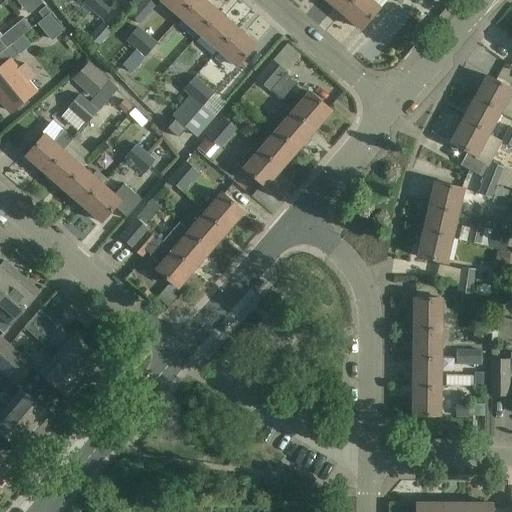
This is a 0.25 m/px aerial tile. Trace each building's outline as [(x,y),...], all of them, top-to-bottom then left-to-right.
[(92,11),(102,0),(85,0),(83,3),(92,11)] [(108,0),(102,0),(92,11),(102,20),(115,6),(108,0)] [(140,24),(156,5),(149,0),(142,0),(130,14),(140,24)] [(181,17),(196,0),(162,0),(181,17)] [(219,12),(204,0),(196,0),(181,17),(200,33),(219,12)] [(327,0),(342,12),(352,0),(327,0)] [(379,8),(370,0),(352,0),(342,12),(361,29),(379,8)] [(237,29),(219,12),(200,33),(218,49),(200,70),(201,71),(237,29)] [(50,14),(38,23),(52,41),(64,31),(50,14)] [(0,38),(0,39),(7,48),(23,35),(31,28),(23,18),(0,38)] [(126,40),(135,49),(147,34),(138,26),(126,40)] [(256,45),(237,29),(201,71),(207,77),(212,70),(216,73),(229,58),(238,66),(256,45)] [(147,34),(135,49),(145,57),(157,42),(147,34)] [(23,35),(7,48),(0,53),(0,97),(11,111),(36,91),(11,60),(18,53),(19,54),(31,45),(30,43),(23,35)] [(123,42),(110,57),(121,67),(134,52),(123,42)] [(264,69),(278,81),(287,71),(273,60),(264,69)] [(90,64),(73,81),(93,99),(109,82),(90,64)] [(278,81),(264,69),(256,79),(270,91),(278,81)] [(193,100),(205,85),(196,77),(183,91),(189,96),(193,100)] [(476,99),(500,112),(511,90),(511,89),(488,77),(476,99)] [(202,108),(215,93),(205,85),(193,100),(202,108)] [(293,112),(315,130),(331,111),(310,93),(293,112)] [(77,117),(90,103),(80,95),(68,109),(77,117)] [(134,117),(141,110),(127,95),(120,102),(134,117)] [(193,100),(189,96),(172,116),(175,119),(173,121),(170,118),(165,125),(168,127),(175,119),(187,129),(197,138),(214,118),(202,108),(193,100)] [(464,121),(488,134),(500,112),(476,99),(464,121)] [(87,126),(99,111),(90,103),(77,117),(87,126)] [(315,130),(293,112),(277,130),(298,149),(315,130)] [(222,117),(214,126),(228,138),(236,128),(222,117)] [(186,128),(187,129),(175,119),(168,127),(168,128),(167,129),(178,138),(186,128)] [(476,156),(488,134),(464,121),(451,143),(476,156)] [(228,138),(214,126),(206,136),(220,147),(228,138)] [(511,146),(511,128),(509,127),(501,141),(511,146)] [(64,152),(69,147),(75,140),(63,130),(53,142),(45,135),(27,156),(46,173),(64,152)] [(261,149),(282,167),(298,149),(277,130),(261,149)] [(124,158),(133,166),(146,152),(136,144),(124,158)] [(69,147),(64,152),(46,173),(65,189),(83,168),(88,163),(69,147)] [(282,167),(261,149),(244,168),(266,187),(282,167)] [(155,160),(146,152),(133,166),(143,175),(155,160)] [(460,165),(478,175),(484,163),(466,153),(460,165)] [(185,162),(176,171),(190,183),(198,173),(185,162)] [(484,178),(497,184),(504,168),(491,162),(484,178)] [(91,176),(83,168),(65,189),(84,206),(103,185),(101,184),(106,179),(97,170),(91,176)] [(182,192),(190,183),(176,171),(168,181),(182,192)] [(497,184),(484,178),(478,192),(491,198),(493,194),(497,184)] [(435,183),(430,206),(458,213),(463,189),(435,183)] [(114,195),(103,185),(84,206),(104,223),(117,208),(126,216),(141,200),(124,184),(114,195)] [(206,212),(228,230),(244,211),(222,193),(206,212)] [(452,240),(458,213),(430,206),(424,233),(452,240)] [(190,231),(211,249),(228,230),(206,212),(190,231)] [(127,227),(142,239),(148,232),(150,229),(136,217),(127,227)] [(174,250),(195,268),(211,249),(190,231),(188,232),(179,222),(169,232),(180,242),(174,250)] [(157,240),(148,232),(142,239),(127,227),(119,237),(142,257),(147,251),(150,248),(157,240)] [(483,231),(471,228),(467,243),(480,246),(483,231)] [(490,232),(486,248),(499,251),(503,234),(490,231),(490,232)] [(446,263),(452,240),(424,233),(418,257),(446,263)] [(179,287),(195,268),(174,250),(159,237),(157,240),(150,248),(164,261),(157,269),(179,287)] [(128,255),(116,269),(129,281),(142,268),(128,255)] [(0,265),(0,302),(22,277),(3,261),(0,265)] [(461,268),(459,283),(471,285),(474,269),(461,268)] [(39,292),(22,277),(0,302),(0,316),(2,318),(0,320),(0,330),(3,333),(39,292)] [(457,297),(470,299),(471,285),(459,283),(457,297)] [(415,328),(442,328),(442,299),(415,299),(415,328)] [(25,328),(42,343),(57,326),(39,311),(25,328)] [(449,329),(442,328),(415,328),(415,357),(441,358),(441,340),(449,340),(449,329)] [(0,355),(1,355),(10,345),(0,336),(0,355)] [(54,354),(83,379),(98,363),(69,337),(54,354)] [(1,355),(25,376),(34,366),(10,345),(1,355)] [(490,359),(490,396),(510,396),(510,373),(511,372),(511,350),(509,350),(509,359),(490,359)] [(457,364),(470,364),(470,351),(457,351),(457,364)] [(482,352),(470,351),(470,364),(482,364),(482,352)] [(83,379),(54,354),(38,371),(67,397),(83,379)] [(25,376),(1,355),(0,355),(0,373),(16,387),(25,376)] [(441,358),(415,357),(414,387),(441,387),(441,358)] [(474,372),(474,375),(474,386),(484,386),(484,372),(474,372)] [(4,404),(38,434),(54,416),(20,387),(10,398),(1,391),(0,392),(0,401),(4,405),(4,404)] [(441,416),(441,387),(414,387),(414,416),(441,416)] [(468,416),(468,404),(468,402),(455,402),(455,416),(468,416)] [(0,431),(23,452),(38,434),(4,404),(4,405),(0,409),(0,431)] [(0,484),(11,472),(6,468),(0,462),(0,484)]
